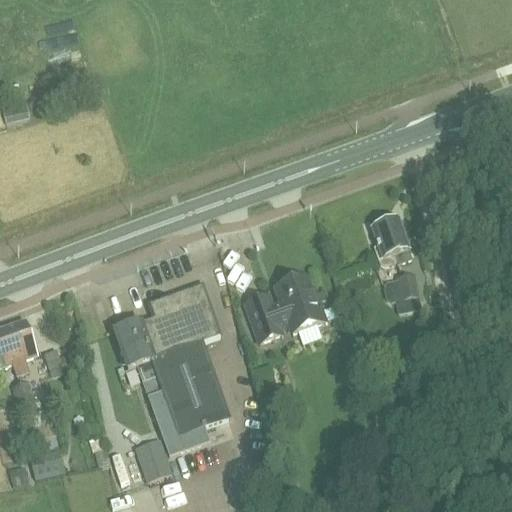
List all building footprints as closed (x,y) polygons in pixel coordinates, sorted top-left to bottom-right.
[(85,83),(44,92),(50,115),(90,105),(85,83)] [(26,106),(2,111),(6,129),(30,125),(26,106)] [(399,223),(373,233),(379,250),(375,252),(380,265),(382,267),(384,269),(387,270),(390,269),(398,267),(399,268),(413,263),(409,252),(410,252),(399,223)] [(240,255),(230,259),(240,283),(250,279),(240,255)] [(396,282),(397,283),(397,284),(387,286),(388,291),(384,291),(387,303),(391,302),(391,307),(396,306),(399,318),(422,313),(419,301),(420,301),(415,278),(396,282)] [(269,300),(246,308),(259,346),(282,339),(280,333),(290,330),(292,337),(322,327),(318,316),(322,314),(316,296),(312,297),(306,282),(298,284),(294,282),(286,285),(284,290),(277,293),(283,310),(274,313),(269,300)] [(142,325),(140,326),(184,457),(210,448),(204,431),(229,423),(203,346),(220,340),(203,290),(150,308),(154,320),(142,324),(142,325)] [(348,344),(381,337),(373,304),(341,311),(348,344)] [(26,325),(0,334),(0,353),(9,350),(19,379),(28,376),(24,364),(38,359),(26,325)] [(127,373),(137,370),(170,462),(184,457),(140,326),(114,335),(127,373)] [(212,349),(215,359),(232,355),(229,344),(212,349)] [(17,379),(19,379),(9,350),(0,353),(0,372),(0,373),(13,369),(17,379)] [(45,358),(51,378),(64,375),(57,355),(45,358)] [(29,386),(12,392),(11,392),(23,425),(46,418),(41,405),(37,407),(29,386)] [(386,432),(406,428),(401,400),(381,403),(386,432)] [(50,424),(42,426),(41,424),(33,425),(38,454),(55,451),(50,424)] [(408,441),(406,428),(386,432),(376,433),(379,446),(408,441)] [(90,441),(89,442),(90,446),(93,456),(105,452),(100,438),(90,441)] [(134,453),(149,487),(172,476),(162,444),(134,453)] [(97,466),(108,462),(107,459),(106,453),(95,457),(97,463),(97,466)] [(36,484),(66,477),(61,454),(30,461),(36,484)] [(26,471),(9,475),(13,490),(29,486),(26,471)] [(331,511),(356,507),(357,511),(384,511),(378,479),(321,490),(325,511),(331,511)]
